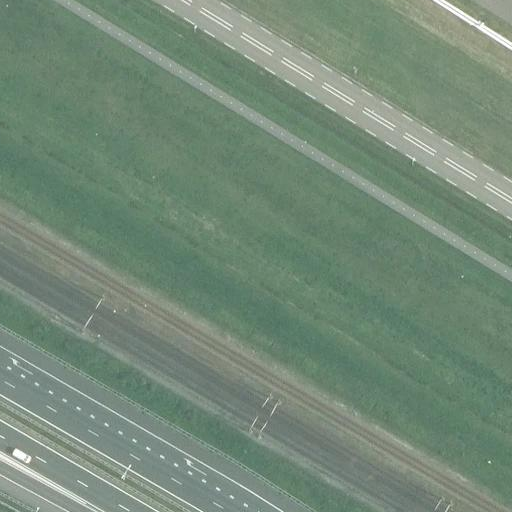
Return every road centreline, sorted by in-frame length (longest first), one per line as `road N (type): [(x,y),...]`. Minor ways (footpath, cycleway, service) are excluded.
road 1 (unclassified): [(511,202),(182,0)]
road 2 (motorway): [(227,511),(0,379)]
road 3 (motorway): [(0,437),(129,511)]
road 4 (motorway): [(0,454),(116,511)]
